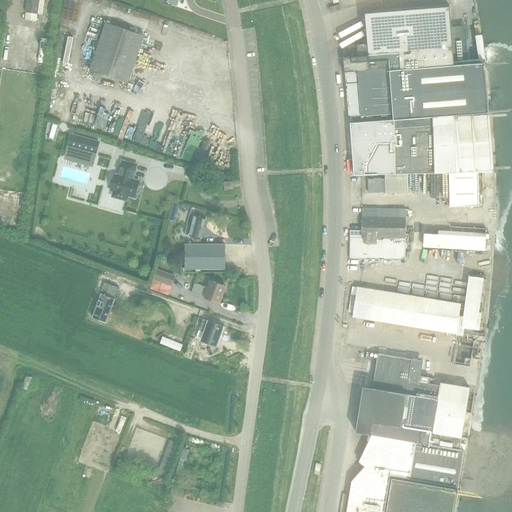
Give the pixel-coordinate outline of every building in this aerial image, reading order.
[(38,13),(39,0),(26,0),(25,12),(38,13)] [(358,56),(343,57),(344,72),(348,117),(393,113),(393,120),(393,119),(459,114),(488,112),(484,63),(454,65),(449,6),(371,12),(361,18),(366,27),(362,29),(366,36),(367,44),(357,45),(358,56)] [(25,12),(24,20),(36,21),(38,13),(25,12)] [(128,83),(144,35),(105,23),(90,71),(128,83)] [(34,60),(41,61),(44,37),(38,36),(34,60)] [(351,137),(347,137),(350,175),(354,175),(385,173),(385,174),(460,171),(458,115),(350,123),(351,137)] [(121,130),(109,126),(107,132),(135,142),(140,127),(124,121),(121,130)] [(94,131),(95,125),(79,122),(78,128),(94,131)] [(158,151),(164,129),(151,126),(146,148),(158,151)] [(71,133),(64,157),(92,165),(99,141),(71,133)] [(172,140),(168,151),(177,154),(181,142),(172,140)] [(128,196),(134,198),(136,193),(138,194),(139,192),(140,190),(140,188),(140,186),(138,185),(139,181),(133,179),(137,165),(122,161),(118,175),(115,174),(110,191),(119,193),(117,198),(127,201),(128,196)] [(478,171),(449,172),(450,207),(479,206),(478,171)] [(386,179),(368,179),(368,193),(386,193),(386,192),(407,193),(406,175),(386,175),(386,179)] [(168,213),(176,215),(179,203),(171,201),(168,213)] [(206,218),(203,217),(205,211),(191,207),(190,214),(185,234),(201,238),(206,218)] [(376,209),(362,208),(362,217),(362,237),(350,237),(349,259),(405,260),(406,209),(376,209)] [(437,249),(485,251),(486,237),(424,233),(423,247),(437,248),(437,249)] [(225,270),(225,245),(185,244),(185,268),(185,269),(223,269),(223,270),(225,270)] [(165,250),(163,258),(169,260),(172,251),(165,250)] [(153,279),(172,286),(175,276),(156,270),(153,279)] [(479,330),(486,278),(469,276),(462,327),(479,330)] [(226,289),(225,288),(225,286),(210,281),(208,288),(195,283),(191,293),(204,298),(220,303),(223,294),(224,293),(226,289)] [(106,323),(119,288),(105,282),(92,317),(106,323)] [(357,287),(352,317),(456,333),(461,304),(357,287)] [(216,346),(223,326),(208,321),(203,319),(199,331),(204,333),(201,341),(216,346)] [(229,350),(231,344),(221,341),(219,346),(229,350)] [(363,387),(356,432),(368,434),(371,434),(420,442),(459,449),(461,437),(469,390),(433,384),(434,379),(430,378),(420,376),(423,361),(378,354),(372,388),(363,387)] [(20,387),(20,388),(22,389),(27,390),(28,390),(32,377),(25,375),(20,387)] [(459,449),(371,434),(359,461),(365,466),(351,481),(346,511),(454,511),(464,449),(459,449)] [(350,440),(361,445),(363,440),(352,435),(350,440)] [(173,442),(162,471),(170,474),(180,445),(173,442)] [(348,444),(347,449),(358,453),(359,448),(348,444)] [(184,449),(172,480),(186,485),(188,479),(179,476),(185,460),(188,461),(191,451),(184,449)]
